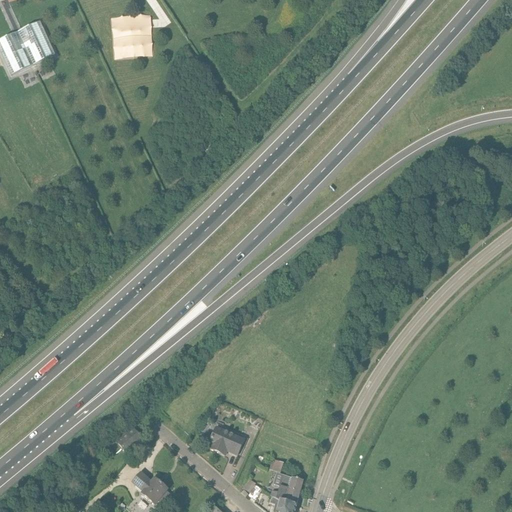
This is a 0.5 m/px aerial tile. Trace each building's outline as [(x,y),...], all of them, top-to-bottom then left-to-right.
[(55,57),(41,24),(0,41),(0,51),(11,76),(55,57)] [(126,456),(143,443),(132,429),(115,443),(126,456)] [(222,450),(237,457),(244,441),(216,429),(209,444),(211,445),(209,450),(220,454),(222,450)] [(272,460),(269,471),(280,475),(283,465),(272,460)] [(158,504),(161,507),(170,496),(166,492),(167,491),(154,480),(151,484),(140,475),(132,485),(135,488),(134,489),(141,495),(140,496),(154,508),(158,504)] [(270,499),(272,499),(279,503),(296,507),(303,482),(291,479),(285,477),(282,489),(278,488),(276,495),(272,493),(270,499)] [(272,499),(269,504),(275,506),(273,511),(294,511),(296,507),(279,503),(272,499)]
